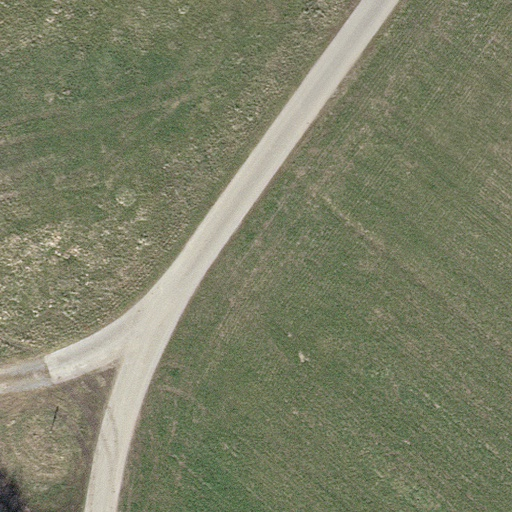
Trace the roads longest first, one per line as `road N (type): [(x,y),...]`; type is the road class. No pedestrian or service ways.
road 1 (track): [(94,511),(113,419),(154,300),(381,0)]
road 2 (track): [(0,371),(65,358),(154,300)]
